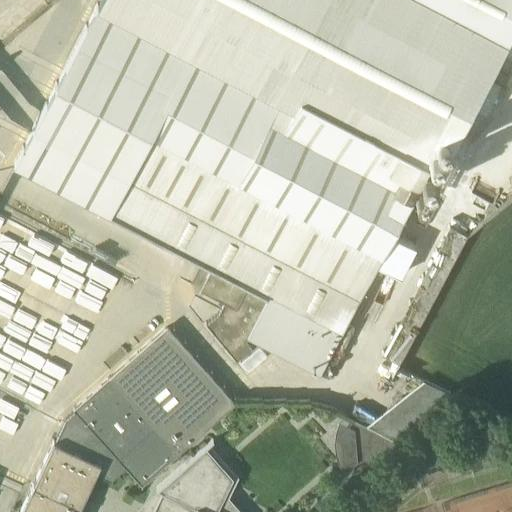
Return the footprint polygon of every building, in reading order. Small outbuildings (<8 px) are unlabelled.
[(15,160),(113,211),(213,263),(200,288),(223,301),(218,312),(205,323),(235,359),(251,346),(246,339),(248,335),(319,372),(358,296),(390,236),(428,161),(441,167),(472,107),(486,79),(507,38),(511,27),(511,0),(98,0),(70,55),(15,160)] [(487,114),(501,86),(486,79),(472,107),(487,114)] [(235,401),(176,324),(113,380),(109,376),(73,409),(75,411),(65,418),(55,440),(53,439),(19,511),(76,511),(80,505),(96,473),(109,480),(124,466),(141,485),(235,401)] [(237,361),(244,370),(267,353),(261,344),(237,361)] [(393,440),(352,417),(348,424),(347,427),(346,431),(345,434),(345,437),(345,440),(345,444),(345,446),(346,450),(347,453),(348,456),(350,460),(352,463),(357,470),(393,440)] [(214,511),(232,476),(204,447),(212,439),(211,438),(154,487),(159,489),(148,511),(214,511)]
